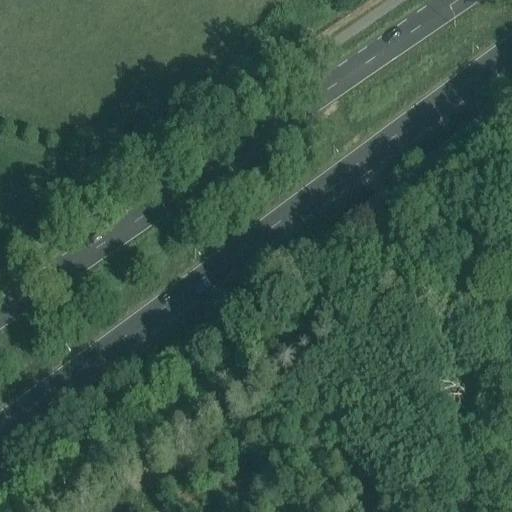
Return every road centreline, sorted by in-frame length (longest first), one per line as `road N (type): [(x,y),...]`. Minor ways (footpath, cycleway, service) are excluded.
road 1 (primary): [(0,425),(511,54)]
road 2 (primary): [(432,0),(0,313)]
